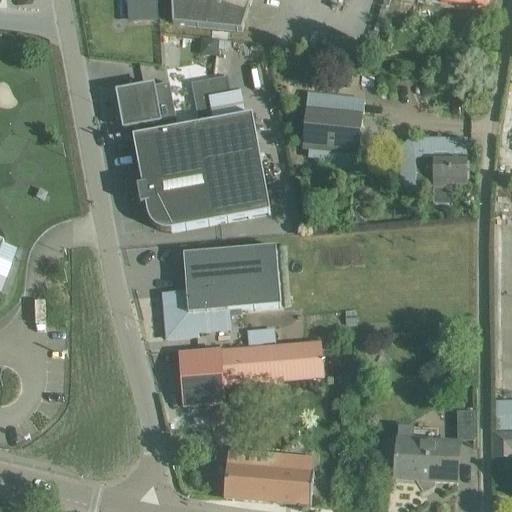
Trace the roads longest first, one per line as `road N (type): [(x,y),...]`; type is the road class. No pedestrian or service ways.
road 1 (residential): [(171,511),(65,0)]
road 2 (unknown): [(106,217),(55,231),(34,247),(24,352)]
